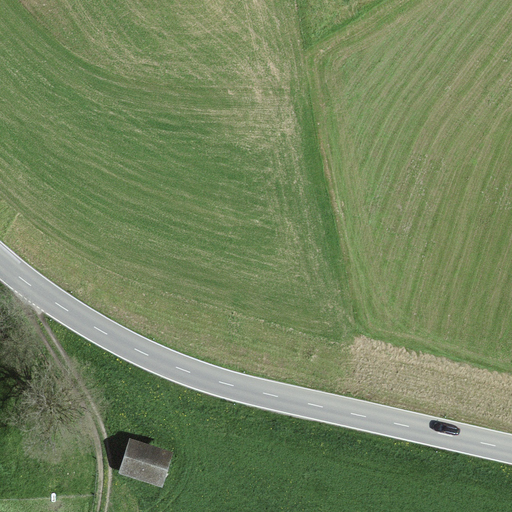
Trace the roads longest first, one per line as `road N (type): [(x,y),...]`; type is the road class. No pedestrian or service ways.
road 1 (secondary): [(511,448),(181,368),(94,327),(0,259)]
road 2 (track): [(102,511),(97,417),(34,314),(27,283)]
